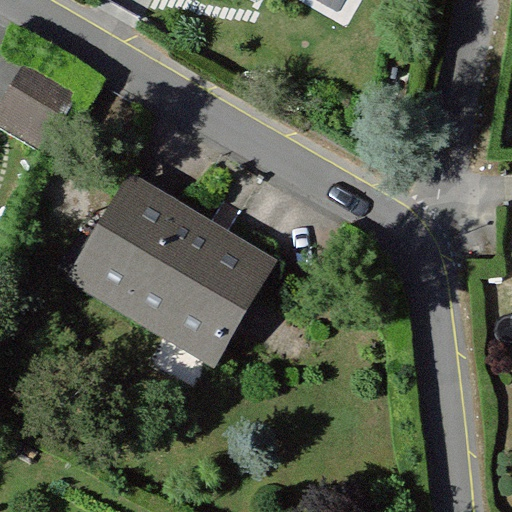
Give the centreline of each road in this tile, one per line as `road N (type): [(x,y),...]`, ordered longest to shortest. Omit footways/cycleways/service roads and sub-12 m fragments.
road 1 (residential): [(23,0),(332,182),(412,242)]
road 2 (residential): [(412,242),(431,281),(440,329),(460,511)]
road 3 (residential): [(479,0),(441,197),(412,242)]
